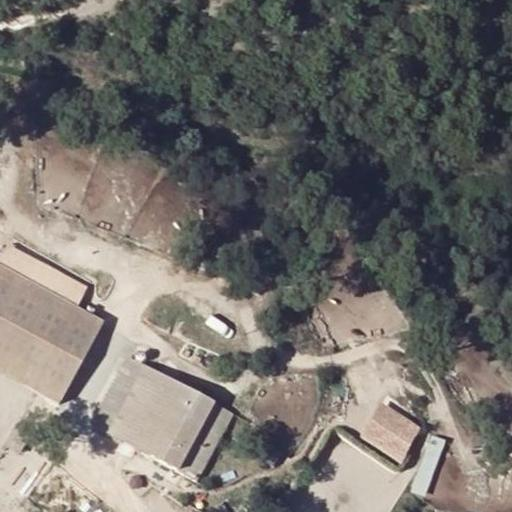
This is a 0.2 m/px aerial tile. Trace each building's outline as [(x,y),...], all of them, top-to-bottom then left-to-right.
[(2,255),(0,257),(0,272),(72,312),(80,297),(2,255)] [(0,272),(0,374),(29,390),(72,312),(0,272)] [(72,312),(29,390),(57,407),(100,328),(72,312)] [(94,428),(108,435),(142,369),(130,362),(94,428)] [(142,369),(108,435),(196,484),(231,418),(142,369)] [(404,462),(426,427),(384,402),(362,437),(404,462)]
